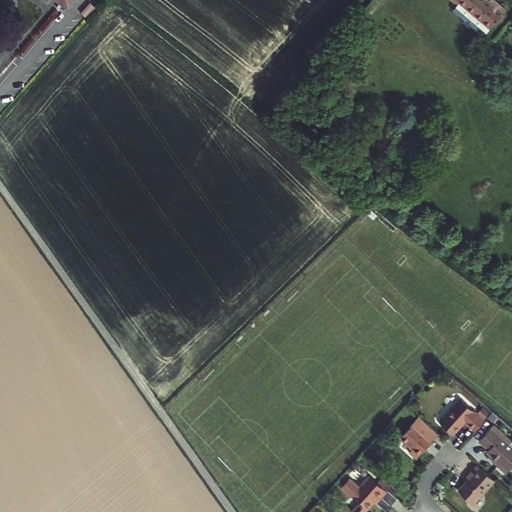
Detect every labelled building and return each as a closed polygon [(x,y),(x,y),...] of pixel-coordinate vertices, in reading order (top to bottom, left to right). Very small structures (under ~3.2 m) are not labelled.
[(497,0),(456,0),(460,2),(455,8),(464,15),(462,17),(470,23),(472,22),(483,31),(504,6),(497,0)] [(462,426),(472,435),(481,425),(458,404),(437,428),(450,439),(462,426)] [(435,439),(416,421),(397,442),(409,453),(406,457),(413,463),(435,439)] [(489,431),(477,443),(488,453),(486,455),(499,467),(497,469),(505,476),(511,468),(511,450),(509,448),(511,446),(496,433),(494,435),(489,431)] [(472,509),(493,485),(476,470),(466,481),(469,483),(457,496),(472,509)] [(374,488),(367,481),(356,492),(347,483),(339,491),(356,507),(351,511),(365,511),(376,501),(378,503),(383,497),(374,488)] [(380,482),(374,488),(383,497),(389,490),(380,482)]
